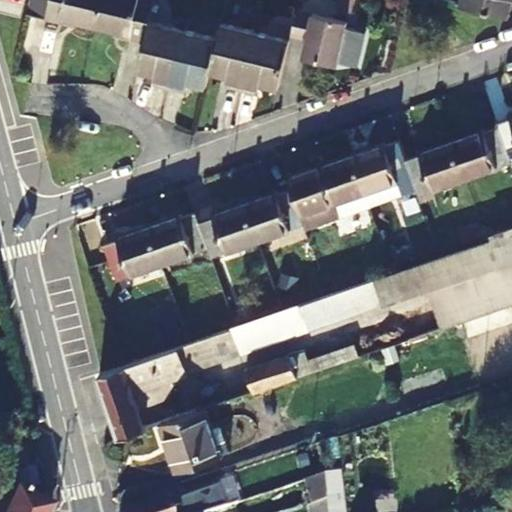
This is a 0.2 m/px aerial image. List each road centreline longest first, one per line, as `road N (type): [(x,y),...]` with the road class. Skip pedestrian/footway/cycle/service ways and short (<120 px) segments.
road 1 (residential): [(10,221),(511,44)]
road 2 (tertiary): [(83,511),(10,221)]
road 3 (unknown): [(172,164),(129,121),(46,114)]
